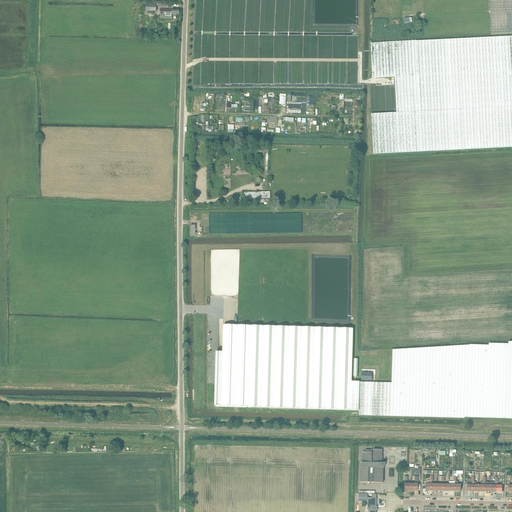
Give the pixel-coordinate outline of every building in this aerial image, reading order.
[(511,0),(490,0),(491,33),(511,32),(511,0)] [(146,3),(145,10),(148,10),(148,13),(153,13),(153,10),(156,10),(156,6),(165,6),(165,1),(156,1),(154,1),(154,3),(146,3)] [(160,18),(166,19),(171,19),(172,15),(179,15),(179,10),(174,10),(160,9),(160,18)] [(511,36),(371,43),(372,78),(394,77),(396,112),(373,112),(374,153),(511,146),(511,36)] [(271,192),(244,193),(244,200),(262,200),(262,198),(271,198),(271,192)] [(316,312),(316,317),(320,316),(319,316),(319,314),(322,313),(322,310),(318,309),(319,304),(319,309),(320,305),(322,304),(322,300),(322,296),(318,295),(317,295),(316,291),(316,289),(314,289),(315,292),(314,295),(314,298),(314,301),(315,308),(316,309),(316,312)] [(348,319),(347,298),(343,298),(343,302),(341,302),(341,305),(343,305),(343,310),(340,310),(340,314),(338,314),(340,314),(340,319),(348,319)] [(511,341),(509,341),(508,343),(489,343),(489,345),(470,344),(393,348),(392,381),(360,380),(360,382),(351,381),(353,329),(223,325),(223,326),(222,351),(222,352),(216,352),(214,406),(359,410),(358,413),(464,417),(464,416),(511,417),(511,341)] [(361,462),(360,467),(360,482),(383,483),(383,468),(385,463),(382,463),(382,450),(373,449),(373,450),(365,450),(365,452),(363,452),(362,462),(361,462)] [(367,507),(371,507),(376,507),(376,498),(366,498),(366,494),(359,494),(358,498),(364,498),(364,501),(367,501),(367,507)]
